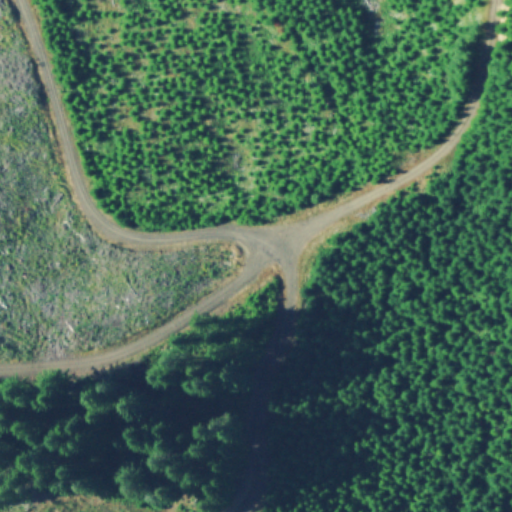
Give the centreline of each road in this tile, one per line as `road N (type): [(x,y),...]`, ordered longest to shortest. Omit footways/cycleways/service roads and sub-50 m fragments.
road 1 (track): [(487,0),(474,82),(444,141),(396,182),(289,227),(153,236),(115,227),(73,186),(42,56),(19,0)]
road 2 (track): [(0,357),(65,355),(236,284),(289,227),(289,321),(263,401),(267,488),(243,511)]
